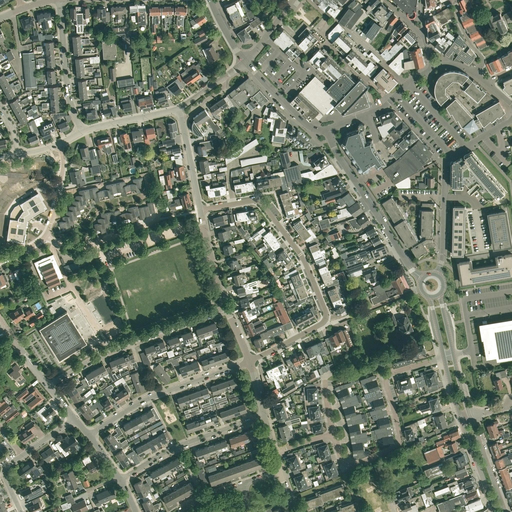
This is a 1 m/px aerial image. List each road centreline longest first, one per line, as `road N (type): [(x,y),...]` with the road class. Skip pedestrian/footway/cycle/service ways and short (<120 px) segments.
road 1 (residential): [(249,362),(320,326),(324,312),(298,252),(261,204),(199,209)]
road 2 (residential): [(443,357),(386,377),(400,437),(395,448),(346,466),(332,435)]
road 3 (residential): [(436,274),(445,158),(511,117)]
road 4 (residential): [(48,385),(110,349),(222,306)]
road 5 (tertiary): [(421,280),(326,129)]
road 6 (residential): [(88,435),(150,397),(249,362)]
road 7 (residential): [(119,480),(176,446),(263,416)]
road 8 (residential): [(47,236),(85,246),(158,219),(154,200)]
road 9 (residential): [(81,130),(70,103),(58,0)]
road 10 (residential): [(326,129),(384,108),(430,67)]
